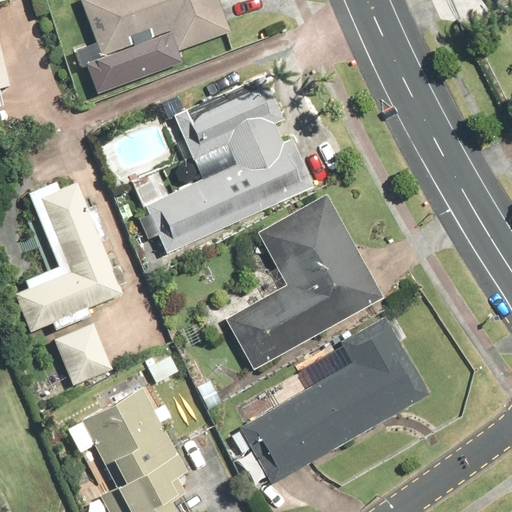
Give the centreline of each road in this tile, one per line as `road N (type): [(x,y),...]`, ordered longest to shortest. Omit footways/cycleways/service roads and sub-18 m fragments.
road 1 (tertiary): [(511,266),(442,155),(368,0)]
road 2 (residential): [(391,511),(511,433)]
